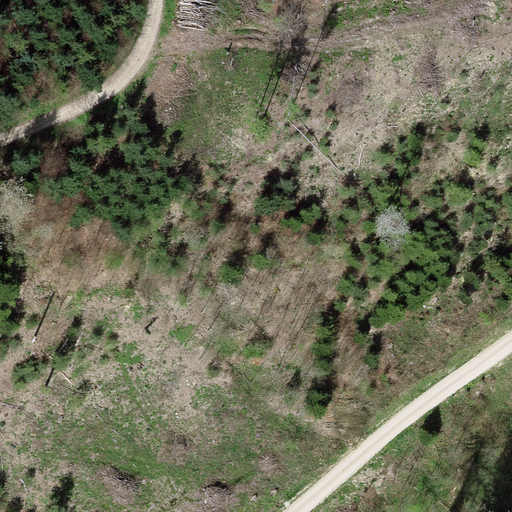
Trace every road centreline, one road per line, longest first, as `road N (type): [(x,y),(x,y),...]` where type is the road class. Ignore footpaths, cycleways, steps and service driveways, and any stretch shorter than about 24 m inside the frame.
road 1 (track): [(292,511),(391,426),(511,340)]
road 2 (track): [(0,135),(70,106),(142,48),(155,0)]
